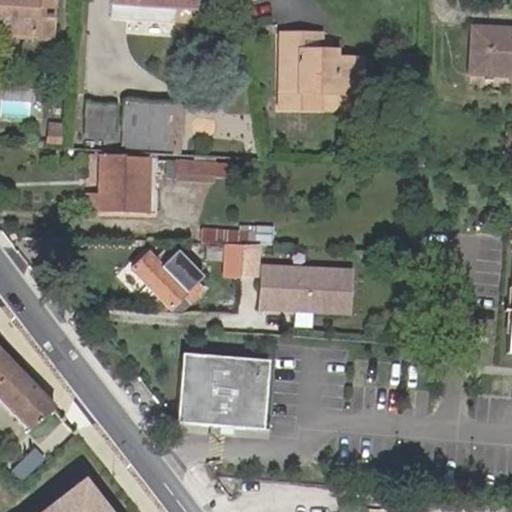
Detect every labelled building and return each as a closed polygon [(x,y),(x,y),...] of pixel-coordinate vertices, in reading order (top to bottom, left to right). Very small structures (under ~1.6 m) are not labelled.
[(0,0),(0,30),(34,33),(35,13),(53,15),(54,0),(0,0)] [(194,7),(194,0),(108,0),(134,2),(134,14),(173,17),(175,5),(194,7)] [(0,30),(0,34),(51,38),(53,15),(35,13),(34,33),(0,30)] [(507,72),(507,77),(511,77),(511,33),(472,30),(470,70),(507,72)] [(320,61),(320,51),(300,50),(300,35),(281,35),(279,109),(319,109),(319,93),(361,95),(361,61),(336,61),(320,61)] [(300,50),(320,51),(320,36),(300,35),(300,50)] [(336,51),(320,51),(320,61),(336,61),(336,51)] [(122,101),(97,99),(87,98),(85,131),(119,133),(122,101)] [(125,133),(177,136),(179,104),(127,100),(125,133)] [(176,151),(177,136),(125,133),(124,147),(176,151)] [(144,173),(145,161),(122,160),(123,157),(101,156),(100,195),(99,213),(144,216),(144,183),(151,184),(151,173),(144,173)] [(213,164),(175,161),(174,181),(211,184),(212,177),(213,164)] [(234,165),(213,164),(212,177),(233,178),(234,165)] [(511,168),(504,168),(503,178),(511,178),(511,168)] [(100,195),(86,195),(86,212),(99,213),(100,195)] [(238,235),(203,233),(203,245),(212,246),(224,246),(224,255),(238,256),(238,247),(253,248),(253,236),(254,228),(239,227),(238,235)] [(272,229),(254,228),(253,236),(253,248),(274,249),(275,236),(271,236),(272,229)] [(131,271),(169,311),(183,298),(190,307),(204,293),(196,286),(200,281),(174,255),(159,270),(146,256),(131,271)] [(351,273),(259,268),(257,311),(349,315),(351,273)] [(0,406),(26,433),(51,409),(0,355),(0,406)] [(274,362),(185,355),(178,430),(269,436),(274,362)] [(113,511),(89,482),(50,511),(113,511)]
